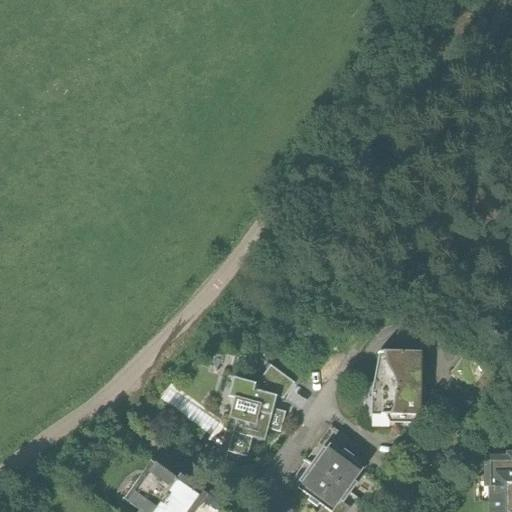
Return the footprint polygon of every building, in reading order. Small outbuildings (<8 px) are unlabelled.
[(432,348),(394,349),(388,377),(385,391),(385,413),(432,413),(432,348)] [(478,348),(463,368),(483,382),(498,362),(478,348)] [(282,361),(269,380),(267,387),(290,393),(294,394),(305,378),(282,361)] [(247,374),(242,392),(245,393),(230,447),(237,449),(238,444),(259,450),(264,432),(278,435),(281,422),(291,425),(296,407),(287,404),(290,393),(267,387),(269,380),(247,374)] [(431,429),(432,413),(385,413),(385,391),(388,377),(381,380),(373,416),(377,423),(386,427),(431,429)] [(302,478),(310,483),(326,460),(342,439),(354,447),(362,435),(342,421),(302,478)] [(342,439),(326,460),(359,483),(374,461),(354,447),(342,439)] [(511,511),(511,455),(491,455),(491,485),(495,485),(495,511),(511,511)] [(359,483),(326,460),(310,483),(343,506),(359,483)] [(153,511),(206,511),(222,491),(197,473),(194,477),(172,462),(166,471),(187,486),(173,506),(151,490),(144,500),(156,508),(153,511)] [(55,469),(42,480),(47,487),(61,477),(55,469)] [(354,493),(341,511),(363,511),(369,503),(354,493)]
